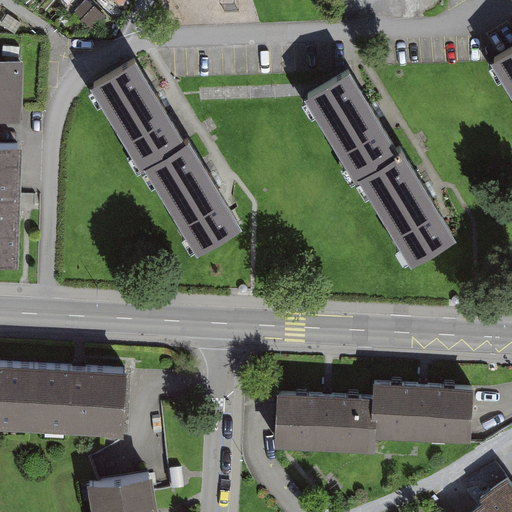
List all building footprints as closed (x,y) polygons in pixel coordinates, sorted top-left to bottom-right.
[(511,46),(490,59),(511,96),(511,46)] [(138,57),(92,83),(145,171),(151,168),(202,253),(246,227),(195,140),(189,144),(138,57)] [(31,61),(0,59),(0,117),(29,119),(31,61)] [(350,70),(305,95),(351,175),(358,171),(408,259),(451,234),(400,145),(395,148),(350,70)] [(40,141),(0,139),(0,261),(36,263),(40,141)] [(144,362),(0,357),(0,423),(142,428),(144,362)] [(388,393),(294,388),(291,442),(393,446),(394,430),(483,434),(486,383),(389,379),(388,393)] [(173,511),(166,470),(100,481),(105,511),(173,511)] [(511,511),(511,485),(472,511),(511,511)]
